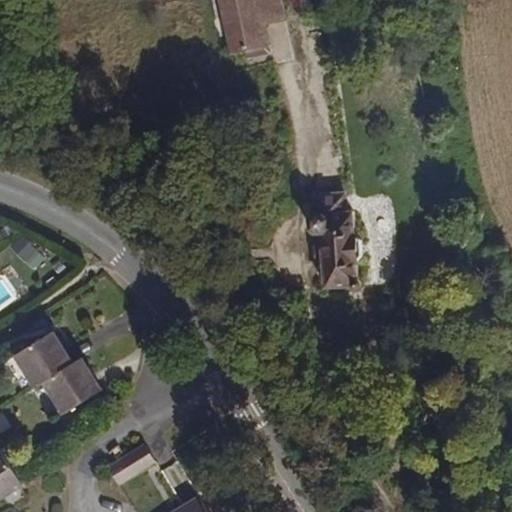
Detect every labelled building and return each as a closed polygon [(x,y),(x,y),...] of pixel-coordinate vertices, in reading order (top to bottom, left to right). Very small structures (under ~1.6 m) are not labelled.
[(238,58),(224,0),(216,0),(231,59),(238,58)] [(281,16),(277,0),(224,0),(238,58),(269,50),(261,22),(281,16)] [(345,210),(344,192),(312,191),(312,211),(345,210)] [(353,232),(352,211),(345,210),(312,211),(307,217),(307,227),(314,232),(320,232),(322,285),(354,285),(354,261),(360,256),(359,237),(353,232)] [(72,368),(52,337),(15,362),(36,393),(43,388),(72,368)] [(101,394),(81,363),(72,368),(43,388),(63,419),(101,394)] [(0,504),(25,488),(2,451),(0,452),(0,504)] [(119,490),(153,466),(144,451),(110,474),(119,490)]
